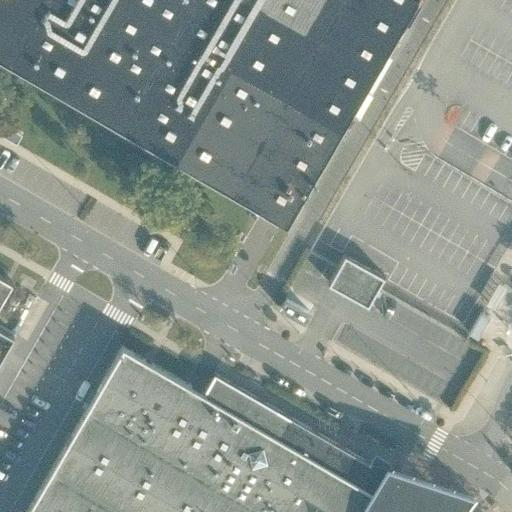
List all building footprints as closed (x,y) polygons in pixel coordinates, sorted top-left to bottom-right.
[(273,209),(288,218),(414,0),(0,0),(0,52),(14,60),(170,150),(273,209)] [(383,274),(344,253),(337,264),(337,265),(328,281),(368,303),(376,287),(377,286),(383,274)] [(0,270),(0,295),(11,277),(0,270)] [(498,280),(486,302),(487,303),(495,307),(507,285),(499,281),(498,280)] [(482,309),(470,331),(471,332),(479,336),(491,314),(483,310),(482,309)] [(379,449),(373,460),(289,411),(217,371),(206,389),(125,344),(26,511),(463,511),(482,486),(396,458),(379,449)]
